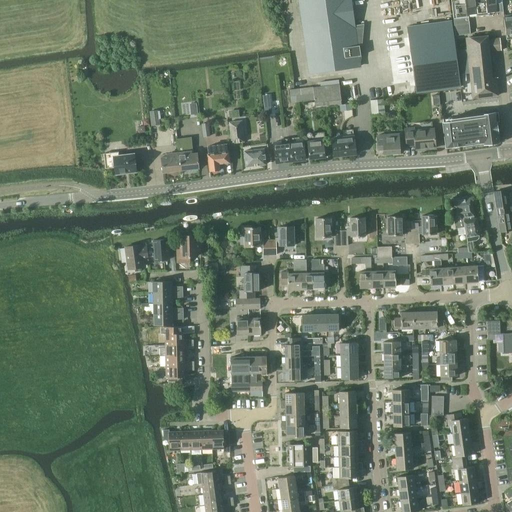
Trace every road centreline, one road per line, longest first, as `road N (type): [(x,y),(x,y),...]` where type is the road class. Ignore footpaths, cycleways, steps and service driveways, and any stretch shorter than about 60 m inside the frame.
road 1 (tertiary): [(0,206),(480,155)]
road 2 (residential): [(244,414),(211,415),(202,406),(201,281),(156,276)]
road 3 (residential): [(381,511),(369,301)]
road 4 (residential): [(511,145),(501,22),(473,25)]
road 5 (unclassified): [(508,291),(480,155)]
